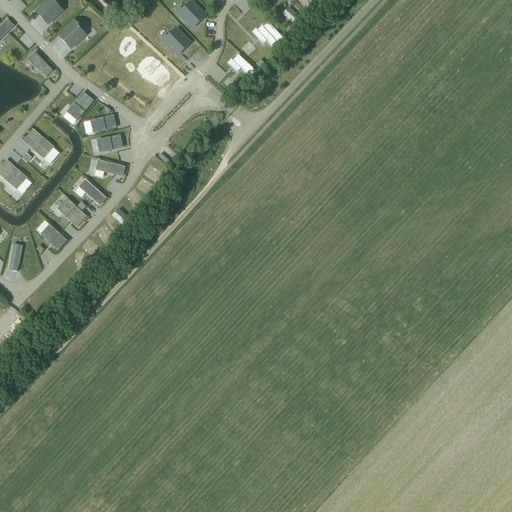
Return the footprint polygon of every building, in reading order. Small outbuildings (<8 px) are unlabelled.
[(59,4),(54,0),(48,0),(41,7),(43,9),(38,14),(48,25),(63,11),(58,6),(59,4)] [(309,13),(317,4),(313,0),(299,0),(298,2),(309,13)] [(189,21),(195,27),(206,17),(192,2),(186,7),(185,6),(177,13),(187,23),(189,21)] [(292,22),(297,27),(302,20),(297,16),(297,17),(291,12),(287,16),(293,22),(292,22)] [(0,39),(13,27),(8,21),(0,28),(0,39)] [(82,29),(75,21),(64,31),(66,33),(60,39),(71,49),(86,35),(81,30),(82,29)] [(267,41),(272,46),(276,42),(278,44),(283,39),(268,23),(263,28),(262,26),(257,31),(267,41)] [(180,54),(191,44),(176,29),(171,34),(170,33),(162,40),(172,50),(174,48),(180,54)] [(38,69),(47,78),(53,71),(35,53),(36,54),(31,60),(39,68),(37,69),(37,70),(38,69)] [(240,68),(241,69),(252,79),(257,73),(238,55),(233,61),(240,68)] [(261,60),(256,65),(265,73),(269,69),(261,60)] [(121,66),(114,79),(120,81),(127,68),(121,66)] [(121,86),(127,91),(138,76),(131,71),(121,86)] [(259,74),(253,80),(258,84),(263,77),(259,74)] [(68,112),(72,115),(71,116),(73,118),(74,117),(77,120),(78,120),(93,102),(83,93),(68,112)] [(105,107),(102,112),(108,115),(111,111),(105,107)] [(116,128),(113,116),(91,121),(93,127),(92,127),(92,130),(93,129),(94,133),(116,128)] [(33,131),(24,141),(44,159),(47,155),(47,156),(49,154),(48,153),(53,148),(33,131)] [(98,140),(99,146),(98,147),(99,149),(100,149),(101,153),(123,148),(120,135),(98,140)] [(27,163),(31,158),(27,154),(22,159),(27,163)] [(23,182),(26,179),(6,161),(0,168),(0,174),(16,189),(21,184),(22,185),(23,183),(23,182)] [(96,170),(122,177),(125,168),(99,161),(96,170)] [(158,185),(165,175),(151,165),(144,175),(158,185)] [(150,197),(157,188),(143,178),(137,188),(150,197)] [(80,188),(100,206),(106,199),(86,181),(80,188)] [(135,189),(126,196),(135,210),(145,204),(135,189)] [(80,223),(81,223),(83,222),(83,221),(85,218),(67,201),(61,207),(79,224),(80,223)] [(86,207),(81,202),(77,206),(82,211),(86,207)] [(121,224),(126,228),(132,222),(127,218),(126,218),(121,213),(116,218),(122,223),(121,224)] [(104,246),(114,241),(107,225),(97,230),(104,246)] [(45,232),(42,235),(58,250),(67,241),(50,226),(46,230),(44,231),(45,232)] [(89,239),(82,248),(96,258),(103,249),(89,239)] [(14,244),(9,270),(17,271),(17,272),(22,247),(14,245),(14,244)] [(40,246),(36,250),(41,254),(44,250),(40,246)] [(75,254),(77,270),(85,269),(83,253),(75,254)]
